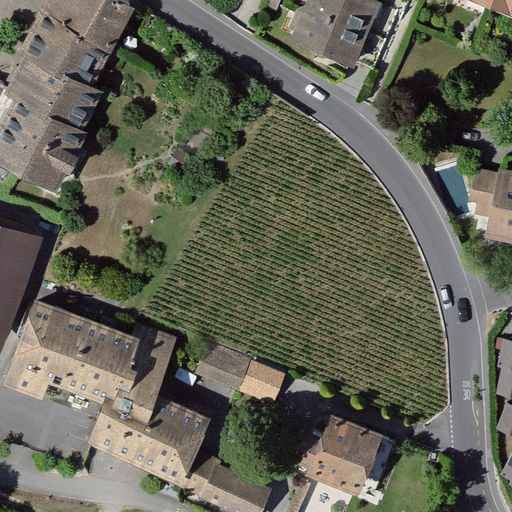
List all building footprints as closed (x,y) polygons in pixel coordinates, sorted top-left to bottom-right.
[(141,4),(134,0),(50,0),(23,48),(31,56),(0,119),(0,161),(65,193),(96,128),(89,121),(109,86),(98,79),(141,4)] [(389,0),(313,0),(299,37),(364,63),(389,0)] [(511,0),(478,0),(511,12),(511,0)] [(511,165),(501,163),(482,230),(511,237),(511,165)] [(44,232),(0,216),(0,349),(2,350),(44,232)] [(161,390),(177,339),(41,296),(2,384),(43,399),(54,378),(107,394),(90,438),(184,482),(214,413),(161,390)] [(511,340),(498,338),(496,348),(501,349),(498,368),(501,368),(511,370),(511,340)] [(209,343),(197,373),(238,389),(250,360),(209,343)] [(511,370),(501,368),(496,394),(511,397),(511,370)] [(511,435),(511,405),(506,403),(496,430),(511,435)] [(393,431),(334,409),(326,431),(318,428),(305,465),(372,489),(393,431)] [(511,454),(500,474),(511,482),(509,485),(511,486),(511,454)] [(265,511),(278,485),(217,456),(200,493),(239,511),(265,511)]
